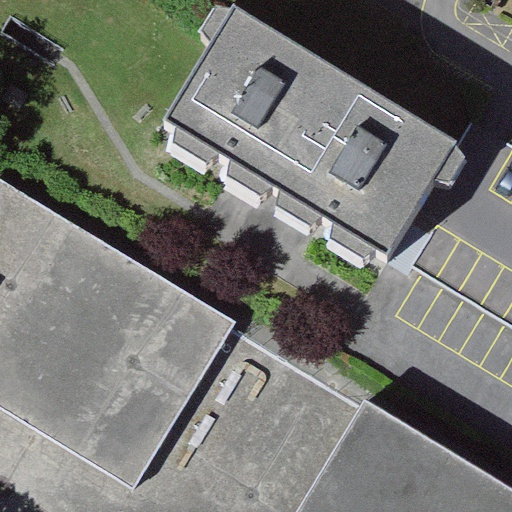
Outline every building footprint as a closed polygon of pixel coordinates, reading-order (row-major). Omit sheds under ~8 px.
[(159,134),(281,205),(381,264),(450,146),(228,17),(159,134)] [(0,411),(130,489),(230,322),(0,184),(0,411)] [(296,511),(364,402),(230,322),(130,489),(168,511),(296,511)] [(511,511),(511,490),(364,402),(296,511),(511,511)] [(168,511),(130,489),(0,411),(0,511),(168,511)]
